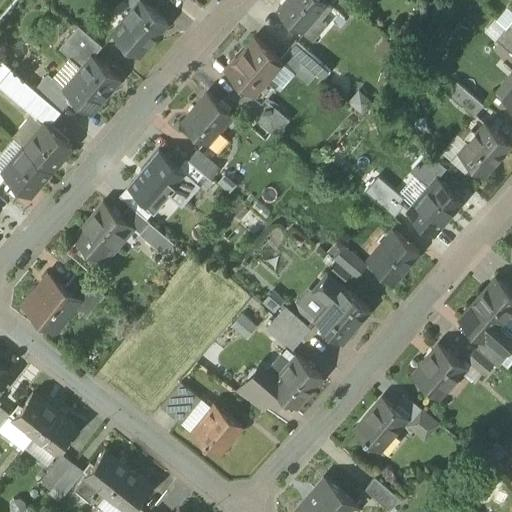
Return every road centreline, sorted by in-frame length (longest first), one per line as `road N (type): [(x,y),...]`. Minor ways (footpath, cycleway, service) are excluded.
road 1 (residential): [(511,199),(249,504)]
road 2 (residential): [(226,0),(0,265)]
road 3 (residential): [(249,504),(0,310)]
